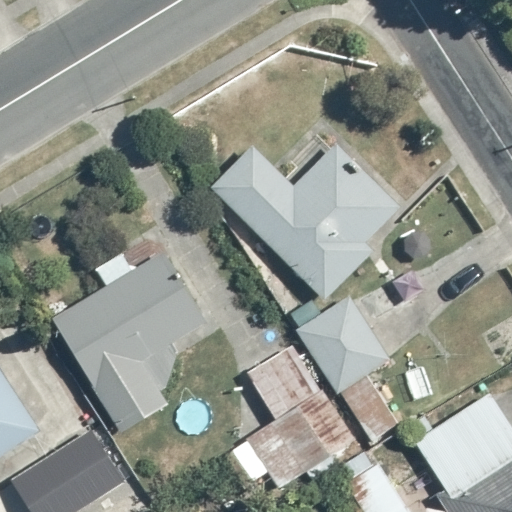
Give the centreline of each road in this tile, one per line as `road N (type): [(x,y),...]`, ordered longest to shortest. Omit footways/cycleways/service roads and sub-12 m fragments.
road 1 (tertiary): [(186,0),(0,112)]
road 2 (residential): [(511,169),(408,0)]
